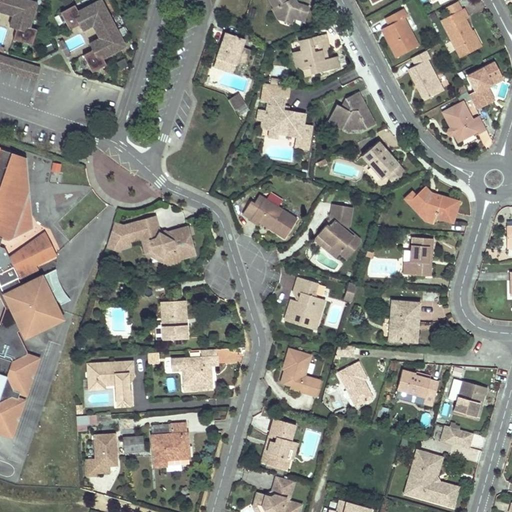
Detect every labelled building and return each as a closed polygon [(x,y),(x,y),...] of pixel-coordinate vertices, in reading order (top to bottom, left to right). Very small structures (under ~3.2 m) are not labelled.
[(0,0),(0,12),(6,14),(13,16),(9,27),(16,29),(13,39),(32,45),(36,30),(29,27),(35,8),(31,2),(25,0),(0,0)] [(291,0),(288,2),(286,0),(267,0),(272,8),(271,9),(276,19),(282,16),(292,19),(303,23),(308,6),(298,3),(296,0),(291,0)] [(99,38),(93,41),(88,44),(92,50),(82,55),(91,73),(106,65),(102,58),(119,50),(121,42),(103,5),(96,3),(78,12),(74,5),(60,13),(69,29),(78,25),(81,31),(92,25),(99,38)] [(464,19),(466,18),(468,18),(463,8),(441,20),(460,58),(469,53),(467,50),(476,46),(469,32),(471,32),(464,19)] [(403,9),(385,18),(389,25),(385,27),(392,40),(388,43),(395,57),(417,46),(403,18),(406,16),(403,9)] [(392,40),(385,27),(381,29),(388,43),(392,40)] [(481,47),(472,31),(471,32),(469,32),(476,46),(467,50),(469,53),(481,47)] [(225,32),(221,44),(224,45),(222,49),(219,48),(213,66),(232,73),(236,62),(241,46),(244,39),(225,32)] [(328,48),(325,35),(310,38),(312,45),(317,44),(318,50),(321,49),(323,59),(328,59),(326,48),(328,48)] [(299,41),(300,46),(301,51),(294,52),(292,53),(295,65),(302,70),(310,68),(311,74),(338,68),(335,57),(328,59),(323,59),(321,49),(318,50),(317,44),(312,45),(310,38),(299,41)] [(66,57),(70,55),(63,40),(58,43),(66,57)] [(300,46),(299,41),(291,43),(294,52),(301,51),(300,46)] [(247,48),(241,46),(236,62),(242,64),(247,48)] [(419,83),(420,85),(421,86),(418,87),(425,99),(443,90),(427,59),(429,58),(426,51),(412,58),(416,65),(408,69),(416,84),(419,83)] [(0,55),(0,69),(36,81),(40,67),(0,55)] [(475,93),(468,96),(475,109),(493,100),(486,88),(484,84),(500,77),(493,64),(467,77),(475,93)] [(484,84),(486,88),(501,80),(500,77),(484,84)] [(357,130),(361,128),(364,126),(366,130),(375,125),(368,112),(365,113),(361,106),(363,105),(356,92),(344,99),(341,107),(336,105),(327,123),(342,130),(343,127),(350,130),(357,130)] [(236,94),(228,99),(234,110),(242,105),(236,94)] [(282,111),(283,104),(284,97),(269,94),(266,112),(259,111),(258,120),(263,121),(261,128),(269,130),(278,131),(277,134),(294,137),(300,138),(302,128),(304,115),(282,111)] [(458,141),(467,137),(477,132),(479,134),(486,130),(478,116),(472,119),(463,102),(443,112),(450,126),(455,136),(458,141)] [(455,136),(450,126),(447,131),(447,132),(448,135),(451,136),(452,136),(455,136)] [(309,129),(302,128),(300,138),(294,137),(292,148),(305,150),(309,129)] [(268,137),(276,139),(277,134),(278,131),(269,130),(268,137)] [(397,165),(388,153),(378,142),(362,156),(381,179),(386,175),(397,165)] [(0,299),(4,309),(0,321),(0,435),(11,439),(23,402),(17,400),(19,394),(25,396),(38,360),(26,355),(27,353),(17,332),(20,331),(24,339),(61,322),(56,308),(53,306),(52,304),(50,302),(48,299),(47,297),(45,294),(44,291),(43,288),(42,285),(41,282),(41,279),(41,277),(21,287),(17,279),(38,269),(36,265),(56,254),(48,238),(30,247),(28,252),(24,251),(17,256),(13,254),(9,257),(5,249),(0,246),(0,245),(2,240),(9,242),(31,230),(28,225),(24,218),(20,213),(17,205),(16,200),(14,194),(13,189),(12,184),(13,180),(13,178),(15,174),(16,171),(18,168),(22,162),(26,159),(0,149),(0,299)] [(34,228),(26,159),(22,162),(18,168),(16,171),(15,174),(13,178),(13,180),(12,184),(13,189),(14,194),(16,200),(17,205),(20,213),(24,218),(28,225),(31,230),(34,228)] [(52,172),(61,172),(61,163),(52,163),(52,172)] [(390,181),(402,171),(397,165),(386,175),(390,181)] [(428,196),(430,192),(424,186),(414,196),(418,200),(411,206),(425,221),(430,216),(435,217),(451,222),(458,202),(438,195),(433,196),(432,198),(428,196)] [(411,192),(404,199),(411,206),(418,200),(414,196),(411,192)] [(259,206),(263,199),(257,195),(252,202),(259,206)] [(263,199),(259,206),(250,219),(249,221),(257,226),(258,223),(260,221),(270,227),(268,230),(283,239),(296,220),(263,199)] [(250,219),(259,206),(252,202),(250,200),(241,213),(250,219)] [(336,219),(349,229),(351,227),(354,208),(331,205),(329,222),(330,224),(336,219)] [(119,248),(122,243),(128,242),(140,239),(144,253),(145,253),(153,251),(160,255),(160,256),(161,261),(163,265),(176,261),(176,259),(193,254),(186,226),(165,232),(164,232),(163,235),(158,232),(158,231),(154,216),(122,225),(113,222),(106,242),(105,246),(118,250),(119,248)] [(336,219),(330,224),(330,226),(328,229),(325,226),(317,236),(330,247),(326,252),(335,260),(339,255),(346,261),(349,258),(360,245),(360,240),(349,229),(336,219)] [(260,221),(258,223),(268,230),(270,227),(260,221)] [(46,233),(13,254),(17,256),(24,251),(28,252),(30,247),(48,238),(46,233)] [(330,247),(317,236),(313,240),(326,252),(330,247)] [(433,239),(412,238),(410,262),(404,262),(403,275),(426,277),(428,255),(431,255),(433,239)] [(153,251),(145,253),(161,261),(160,256),(160,255),(153,251)] [(374,253),(367,251),(365,258),(371,260),(374,253)] [(57,283),(56,280),(55,277),(55,273),(54,271),(41,277),(41,279),(41,282),(42,285),(43,288),(44,291),(45,294),(51,291),(52,294),(54,297),(55,299),(57,302),(59,304),(60,305),(69,301),(68,300),(65,297),(63,295),(62,292),(60,289),(59,286),(57,283)] [(301,292),(316,297),(314,293),(317,283),(298,277),(293,292),(301,294),(301,292)] [(351,302),(357,284),(349,282),(344,300),(351,302)] [(325,300),(316,297),(301,292),(301,294),(298,303),(291,300),(287,312),(318,322),(325,300)] [(162,326),(186,325),(185,300),(161,300),(162,320),(162,326)] [(417,325),(418,314),(419,304),(392,301),(388,340),(410,342),(410,333),(411,325),(417,325)] [(318,322),(287,312),(285,319),(315,329),(318,322)] [(186,325),(162,326),(162,337),(186,337),(186,325)] [(353,346),(337,345),(335,355),(351,355),(353,346)] [(311,354),(289,348),(285,363),(290,365),(285,382),(293,385),(294,385),(301,387),(300,391),(308,393),(313,378),(304,376),(311,354)] [(156,352),(146,352),(146,363),(157,362),(156,352)] [(215,357),(171,359),(171,370),(182,370),(183,391),(191,390),(191,384),(210,383),(209,366),(215,366),(215,357)] [(357,362),(338,373),(355,406),(372,398),(366,385),(363,386),(360,381),(363,380),(366,378),(357,362)] [(130,372),(131,379),(134,379),(134,363),(88,365),(90,391),(106,390),(106,387),(117,387),(116,373),(130,372)] [(290,365),(285,363),(280,381),(285,382),(290,365)] [(414,374),(400,370),(395,390),(409,394),(408,399),(432,406),(438,384),(427,380),(413,376),(414,374)] [(132,406),(131,379),(130,372),(116,373),(117,387),(118,407),(132,406)] [(485,388),(461,381),(452,413),(476,420),(480,404),(477,403),(480,394),(483,395),(485,388)] [(97,426),(96,416),(81,417),(81,427),(97,426)] [(269,432),(277,435),(290,439),(295,422),(274,416),(269,432)] [(165,460),(183,459),(182,448),(187,448),(186,424),(170,425),(170,435),(152,436),(154,467),(160,467),(165,467),(165,460)] [(170,435),(170,425),(151,426),(152,436),(170,435)] [(472,433),(448,426),(444,441),(468,448),(472,433)] [(277,435),(269,432),(261,460),(265,461),(271,440),(272,440),(275,441),(277,435)] [(114,458),(113,446),(116,445),(115,439),(115,435),(94,436),(95,459),(86,460),(87,477),(97,476),(96,474),(96,468),(110,467),(114,464),(117,464),(116,457),(114,458)] [(290,439),(277,435),(275,441),(272,440),(265,461),(286,467),(289,456),(285,455),(290,439)] [(124,453),(133,452),(143,452),(142,438),(123,439),(124,453)] [(124,453),(123,439),(115,439),(116,445),(116,454),(124,453)] [(289,456),(293,457),(298,441),(290,439),(285,455),(289,456)] [(427,453),(421,451),(409,495),(414,496),(421,471),(426,472),(428,463),(424,461),(427,453)] [(438,480),(444,458),(427,453),(424,461),(428,463),(426,472),(421,471),(414,496),(457,508),(462,491),(440,485),(438,480)] [(447,459),(444,458),(438,480),(440,485),(462,491),(462,489),(446,484),(442,478),(447,459)] [(274,495),(286,498),(289,497),(293,481),(276,476),(271,491),(274,495)] [(286,498),(274,495),(269,497),(264,496),(255,493),(253,504),(260,506),(262,511),(298,511),(300,505),(287,501),(286,498)] [(336,509),(344,511),(347,501),(339,499),(336,509)] [(371,511),(372,508),(347,501),(344,511),(343,511),(371,511)]
